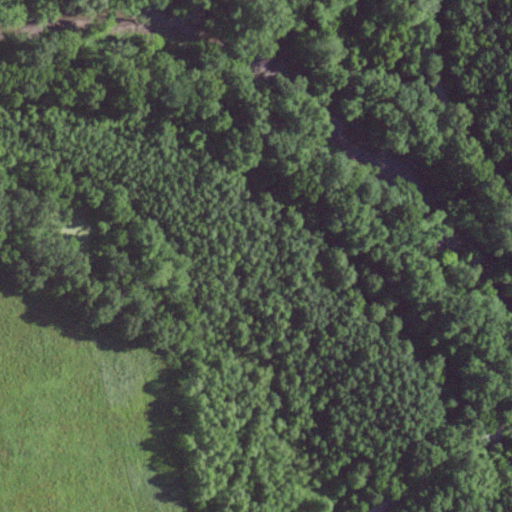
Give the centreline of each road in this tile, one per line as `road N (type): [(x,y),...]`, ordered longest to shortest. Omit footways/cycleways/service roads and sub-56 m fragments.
road 1 (residential): [(436,0),(429,76),(451,131),(511,194)]
road 2 (residential): [(371,511),(480,433)]
